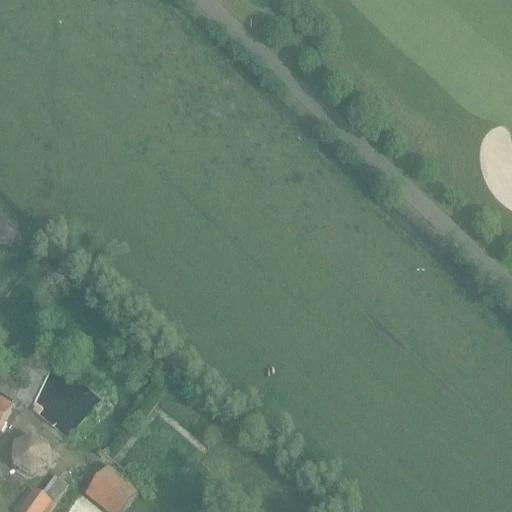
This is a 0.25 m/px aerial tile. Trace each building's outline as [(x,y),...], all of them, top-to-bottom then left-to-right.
[(0,375),(0,396),(14,405),(23,390),(0,375)] [(0,431),(14,409),(0,400),(0,431)] [(87,496),(105,511),(125,511),(139,495),(108,470),(87,496)] [(55,478),(42,497),(51,503),(57,508),(70,489),(55,478)] [(54,511),(57,508),(51,503),(34,492),(19,511),(54,511)] [(105,511),(87,496),(83,494),(69,511),(105,511)]
